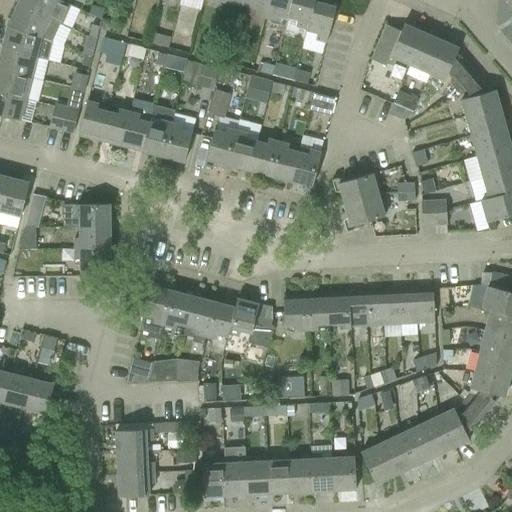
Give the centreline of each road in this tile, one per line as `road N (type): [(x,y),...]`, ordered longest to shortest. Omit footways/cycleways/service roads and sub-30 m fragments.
road 1 (residential): [(327,258),(233,281),(150,255),(128,194)]
road 2 (residential): [(327,258),(128,194)]
road 3 (residential): [(511,254),(327,258)]
road 4 (residential): [(128,194),(0,153)]
road 5 (residential): [(399,511),(493,461),(511,440)]
